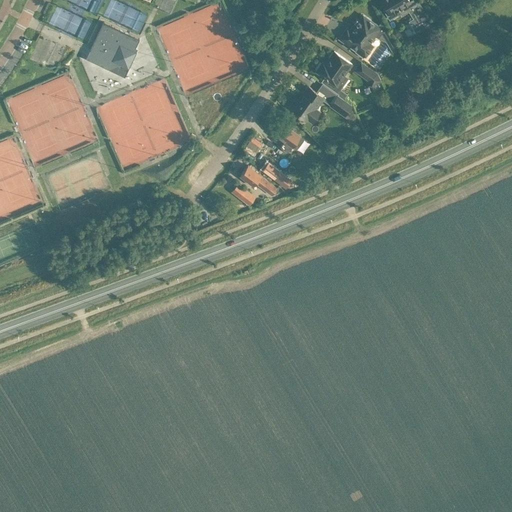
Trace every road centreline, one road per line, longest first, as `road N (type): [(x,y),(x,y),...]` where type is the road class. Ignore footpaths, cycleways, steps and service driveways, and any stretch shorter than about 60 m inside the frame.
road 1 (secondary): [(0,331),(338,204),(511,126)]
road 2 (residential): [(184,194),(319,0)]
